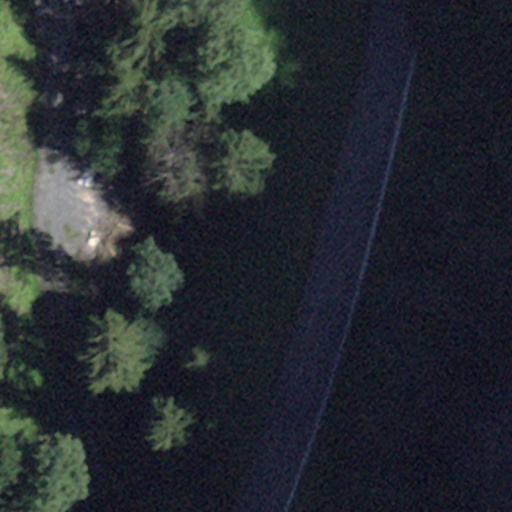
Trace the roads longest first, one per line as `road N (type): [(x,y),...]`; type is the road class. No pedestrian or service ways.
road 1 (tertiary): [(383,0),(373,74),(242,511)]
road 2 (track): [(91,511),(72,356),(35,248),(56,118),(46,0)]
